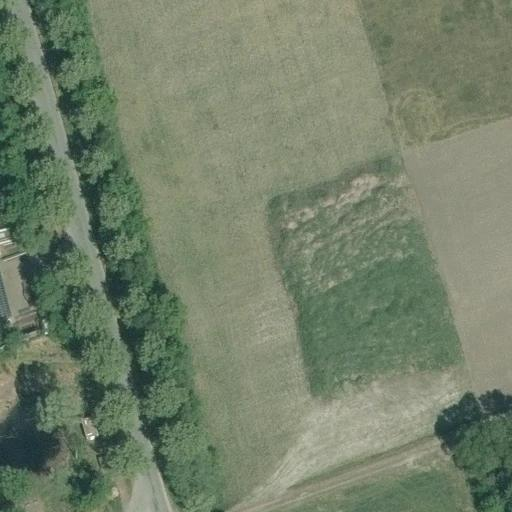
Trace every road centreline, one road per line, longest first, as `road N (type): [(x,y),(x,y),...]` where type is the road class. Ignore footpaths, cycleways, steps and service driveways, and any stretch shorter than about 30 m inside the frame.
road 1 (unclassified): [(163,511),(19,0)]
road 2 (track): [(511,412),(240,511)]
